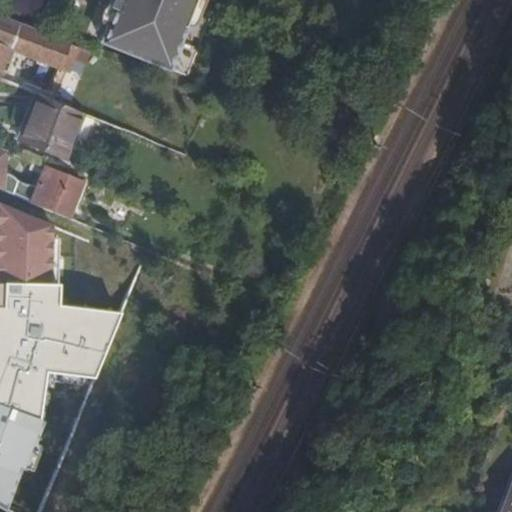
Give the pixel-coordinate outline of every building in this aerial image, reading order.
[(198,0),(112,0),(109,8),(116,11),(103,43),(172,69),(198,0)] [(24,26),(0,17),(0,42),(14,48),(24,26)] [(65,67),(74,45),(63,41),(53,37),(27,27),(24,26),(14,48),(0,42),(0,78),(4,70),(10,72),(12,66),(7,64),(13,48),(65,67)] [(56,30),(53,37),(63,41),(66,33),(56,30)] [(30,117),(77,136),(86,114),(39,96),(30,117)] [(30,117),(21,139),(68,158),(77,136),(30,117)] [(0,186),(14,192),(22,195),(25,187),(7,180),(9,151),(0,147),(0,186)] [(36,202),(57,211),(71,175),(49,167),(36,202)] [(0,205),(0,282),(46,284),(49,227),(0,205)] [(56,285),(46,284),(0,282),(0,510),(3,511),(17,472),(41,422),(36,420),(42,373),(90,379),(116,313),(55,306),(56,285)] [(511,511),(511,497),(509,497),(502,511),(511,511)]
